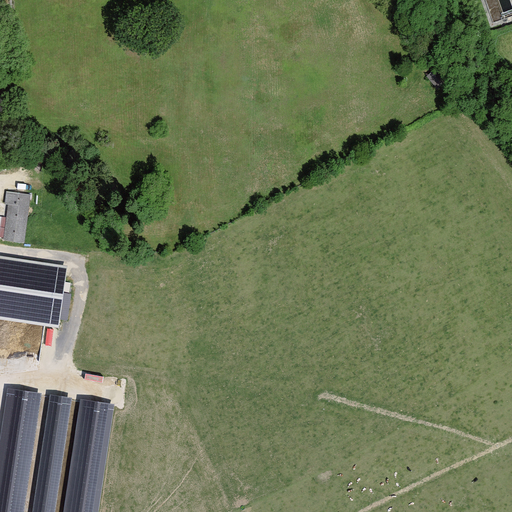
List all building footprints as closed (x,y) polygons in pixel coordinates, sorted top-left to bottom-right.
[(10,206),(4,240),(23,243),(31,197),(6,193),(4,205),(10,206)] [(0,256),(0,318),(68,329),(78,269),(0,256)] [(8,389),(0,442),(0,511),(24,511),(42,394),(8,389)] [(55,511),(72,398),(50,395),(32,511),(55,511)] [(80,400),(63,511),(98,511),(114,405),(80,400)]
